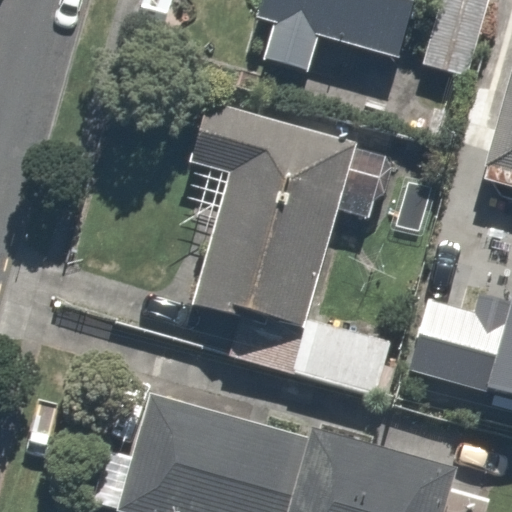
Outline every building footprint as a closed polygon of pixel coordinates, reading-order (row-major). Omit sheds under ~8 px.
[(244,0),(232,47),(292,63),(302,28),(403,56),(418,0),(244,0)] [(500,0),(418,0),(403,56),(480,77),(500,0)] [(511,0),(510,0),(467,178),(511,188),(511,0)] [(386,146),(187,92),(159,195),(215,210),(191,296),(223,305),(209,359),(355,400),(376,323),(297,301),(321,215),(363,227),(386,146)] [(488,193),(429,178),(405,273),(464,288),(488,193)] [(425,306),(405,375),(511,404),(511,283),(505,308),(477,300),(471,319),(425,306)] [(443,451),(134,376),(103,505),(130,511),(486,511),(491,494),(436,481),(443,451)]
